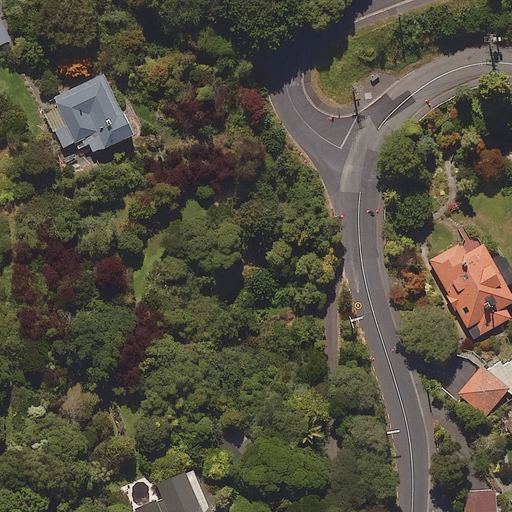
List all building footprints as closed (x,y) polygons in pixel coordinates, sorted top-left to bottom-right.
[(0,47),(11,44),(0,16),(0,47)] [(63,127),(56,131),(65,150),(75,144),(84,162),(132,138),(102,77),(51,102),(63,127)] [(491,262),(478,237),(429,262),(470,341),(511,320),(505,310),(511,306),(511,299),(505,285),(511,281),(511,274),(503,256),(491,262)] [(511,361),(509,363),(505,358),(493,368),(511,393),(511,361)] [(510,393),(480,369),(459,396),(489,420),(510,393)] [(258,451),(234,422),(210,442),(235,471),(258,451)] [(209,511),(192,473),(155,489),(161,501),(135,511),(209,511)] [(496,511),(495,490),(466,492),(467,511),(496,511)]
